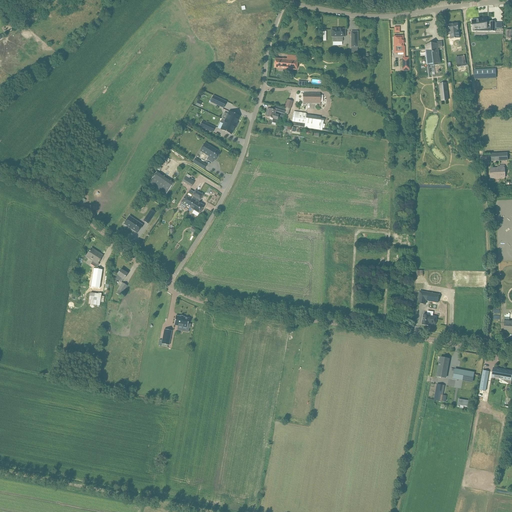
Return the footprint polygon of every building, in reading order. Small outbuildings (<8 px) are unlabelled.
[(479,19),(471,20),(472,27),(473,27),(474,30),(487,28),(486,26),(490,25),(490,28),(490,30),(490,32),(495,32),(495,28),(495,23),(495,22),(486,21),(485,19),(478,20),(478,19),(480,19),(479,19)] [(457,23),(448,25),(449,31),(450,31),(451,33),(450,33),(450,39),(459,38),(459,32),(458,32),(457,30),(458,30),(457,23)] [(331,29),(331,37),(333,37),(333,42),(342,42),(342,37),(345,37),(345,29),(331,29)] [(501,35),(493,35),(493,50),(501,50),(501,35)] [(402,67),(403,71),(409,71),(409,58),(405,58),(405,53),(405,46),(403,46),(403,36),(393,36),(394,53),(403,53),(403,58),(402,58),(402,67)] [(427,49),(425,49),(427,64),(428,74),(434,73),(433,66),(441,64),(438,48),(435,48),(435,45),(433,45),(433,44),(427,45),(427,49)] [(297,56),(292,56),(287,55),(287,59),(282,59),(275,59),(274,68),(296,70),(297,56)] [(467,56),(457,57),(458,67),(468,66),(467,56)] [(496,69),(474,70),(474,78),(496,77),(496,69)] [(446,84),(439,84),(441,99),(448,99),(446,84)] [(320,93),(303,94),(303,103),(312,103),(320,102),(323,102),(323,95),(320,95),(320,93)] [(210,102),(223,108),(226,102),(213,96),(210,102)] [(267,109),(266,113),(268,113),(267,117),(271,118),(272,119),(271,122),(276,124),(277,120),(278,116),(279,115),(275,114),(276,111),(274,110),(269,109),(267,109)] [(240,116),(229,111),(225,120),(236,126),(237,124),(236,124),(240,116)] [(305,125),(304,127),(318,130),(319,130),(320,118),(306,116),(305,125)] [(236,127),(236,126),(225,120),(222,119),(220,122),(223,124),(220,129),(231,135),(235,127),(236,127)] [(215,127),(202,121),(200,126),(212,132),(215,127)] [(215,160),(220,152),(205,143),(200,151),(209,157),(207,160),(211,162),(213,159),(215,160)] [(195,158),(193,163),(204,170),(207,165),(195,158)] [(500,168),(495,168),(490,168),(491,178),(505,178),(505,165),(500,165),(500,168)] [(149,183),(166,195),(170,189),(173,183),(160,175),(161,174),(157,172),(149,183)] [(186,176),(182,181),(191,187),(194,182),(189,178),(190,176),(188,174),(187,174),(186,176)] [(181,203),(190,208),(199,193),(195,190),(192,195),(193,196),(192,198),(186,194),(181,203)] [(199,193),(190,208),(194,211),(194,210),(199,213),(204,206),(202,205),(202,204),(198,202),(199,200),(200,200),(203,195),(199,193)] [(81,197),(77,201),(82,205),(86,200),(81,197)] [(151,209),(143,221),(148,224),(156,212),(151,209)] [(129,216),(124,224),(137,233),(143,225),(129,216)] [(91,248),(89,253),(86,256),(93,261),(91,264),(97,268),(99,264),(98,263),(102,256),(98,253),(97,253),(96,252),(94,251),(91,249),(91,248)] [(93,268),(91,287),(100,288),(103,270),(93,268)] [(121,269),(118,274),(115,278),(121,283),(124,279),(127,274),(121,269)] [(123,283),(117,294),(120,296),(127,286),(123,283)] [(418,303),(425,305),(426,301),(438,303),(439,295),(420,291),(418,303)] [(98,294),(90,293),(89,304),(100,306),(102,293),(98,293),(98,294)] [(424,314),(422,325),(429,326),(429,324),(436,325),(437,317),(433,316),(433,312),(427,311),(427,315),(424,314)] [(176,316),(174,325),(190,328),(191,324),(188,323),(189,323),(190,319),(189,319),(189,318),(184,317),(180,317),(176,316)] [(164,329),(161,344),(169,345),(172,331),(164,329)] [(441,358),(440,362),(437,377),(446,378),(449,359),(441,358)] [(455,369),(453,378),(472,382),(474,373),(455,369)] [(493,369),(492,377),(499,379),(499,377),(511,379),(511,378),(511,375),(511,370),(505,370),(505,371),(493,369)] [(483,370),(479,390),(485,391),(486,391),(485,391),(486,385),(487,385),(487,381),(489,371),(483,370)] [(444,386),(437,384),(434,400),(441,401),(444,386)]
